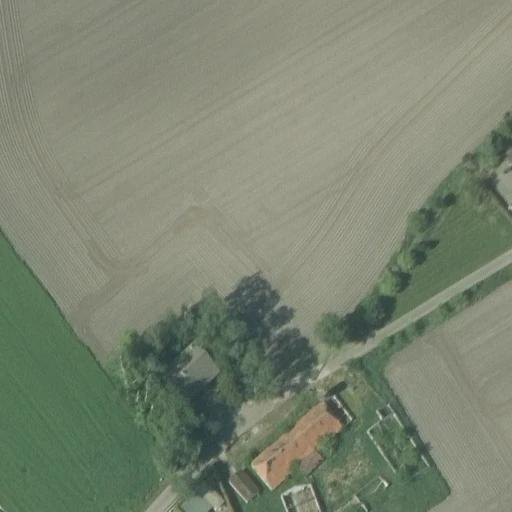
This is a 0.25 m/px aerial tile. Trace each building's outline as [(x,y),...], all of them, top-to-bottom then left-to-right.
[(192,350),(161,381),(171,392),(185,406),(186,405),(201,391),(217,375),(203,361),(192,350)] [(272,491),(298,469),(316,453),(353,420),(346,412),(333,396),(251,467),(272,491)] [(430,469),(389,405),(376,414),(382,423),(367,432),(402,487),(430,469)] [(259,493),(241,472),(228,483),(247,504),(259,493)] [(366,511),(363,507),(388,488),(378,476),(330,511),(366,511)] [(205,482),(179,507),(184,511),(211,511),(223,501),(205,482)] [(321,511),(312,486),(281,496),(286,511),(321,511)]
